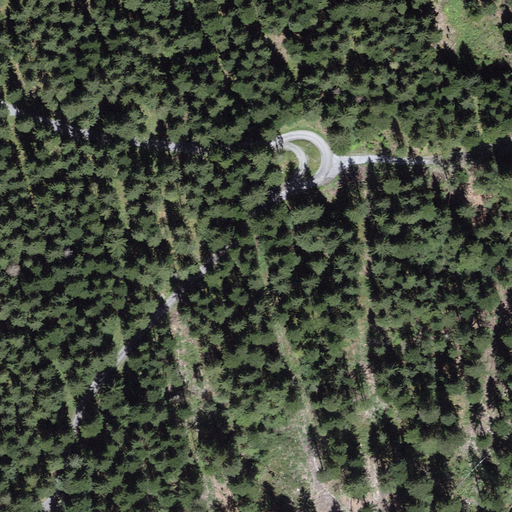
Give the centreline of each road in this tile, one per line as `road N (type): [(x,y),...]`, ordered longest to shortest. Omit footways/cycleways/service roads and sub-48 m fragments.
road 1 (unclassified): [(0,104),(78,131),(166,144),(231,147),(310,135),(329,159),(321,174),(262,209),(108,368),(77,418),(54,491),(36,511)]
road 2 (track): [(329,159),(430,161),(511,145)]
